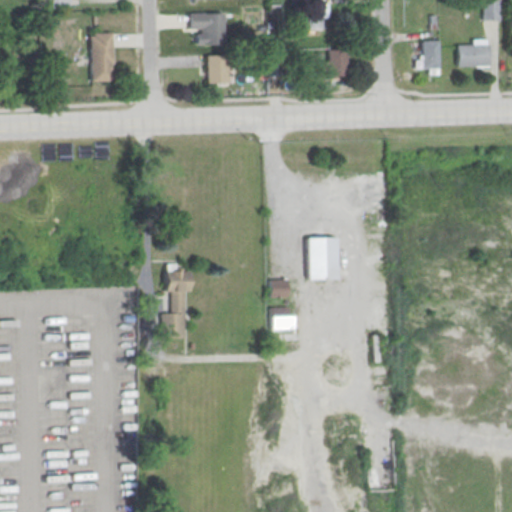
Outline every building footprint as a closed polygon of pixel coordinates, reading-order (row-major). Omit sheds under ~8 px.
[(480,0),(498,0),(499,20),(481,20),(480,0)] [(321,29),(321,10),(303,10),(303,29),(321,29)] [(187,12),(222,12),(222,44),(194,44),(194,33),(199,33),(199,28),(187,28),(187,12)] [(91,33),(109,32),(110,63),(108,63),(108,80),(89,81),(88,36),(91,36),(91,33)] [(418,41),(437,40),(437,68),(419,68),(418,41)] [(454,45),(486,44),(487,66),(455,66),(454,45)] [(345,49),(326,49),(326,61),(304,61),(304,91),(322,91),(322,76),(345,76),(345,49)] [(205,55),(224,55),(224,82),(206,82),(205,55)] [(303,237),(333,237),(333,278),(304,279),(303,237)] [(160,313),(160,337),(182,337),(182,291),(187,291),(187,271),(179,271),(179,264),(162,264),(162,291),(168,291),(168,313),(160,313)] [(267,279),(284,279),(285,297),(268,297),(267,279)] [(290,307),(267,307),(267,329),(290,329),(290,307)]
